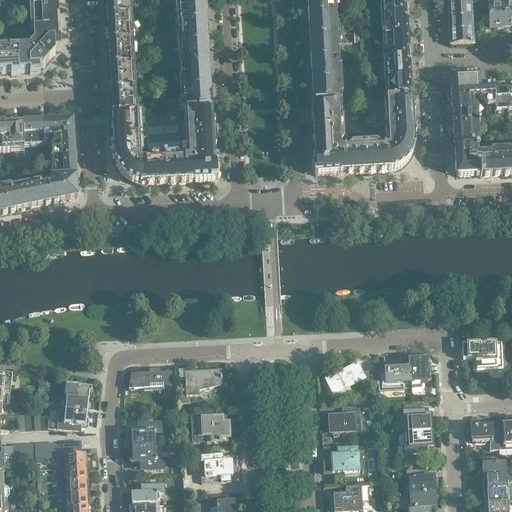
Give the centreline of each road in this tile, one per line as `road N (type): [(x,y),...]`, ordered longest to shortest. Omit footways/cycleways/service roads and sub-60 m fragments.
road 1 (residential): [(112,511),(107,439),(119,359),(249,351)]
road 2 (residential): [(237,205),(289,202),(297,192),(286,0)]
road 3 (residential): [(301,348),(444,342),(449,408)]
road 4 (residential): [(225,0),(237,205)]
road 5 (residential): [(511,191),(440,195),(432,63)]
road 6 (residential): [(309,511),(301,348)]
road 7 (residential): [(249,351),(258,511)]
road 8 (residential): [(95,214),(237,205)]
